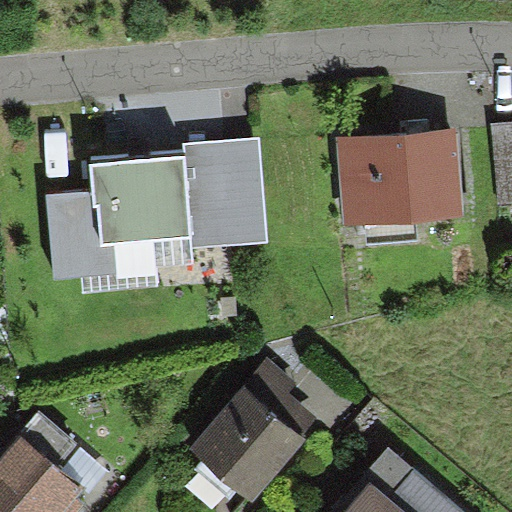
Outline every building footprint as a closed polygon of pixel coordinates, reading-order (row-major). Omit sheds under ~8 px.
[(356,124),(359,211),(461,207),(458,120),(356,124)] [(90,147),(93,234),(195,230),(191,143),(90,147)] [(299,424),(243,374),(179,445),(235,495),(299,424)] [(24,423),(0,450),(0,508),(4,511),(45,511),(80,472),(24,423)] [(472,511),(390,439),(324,511),(472,511)]
